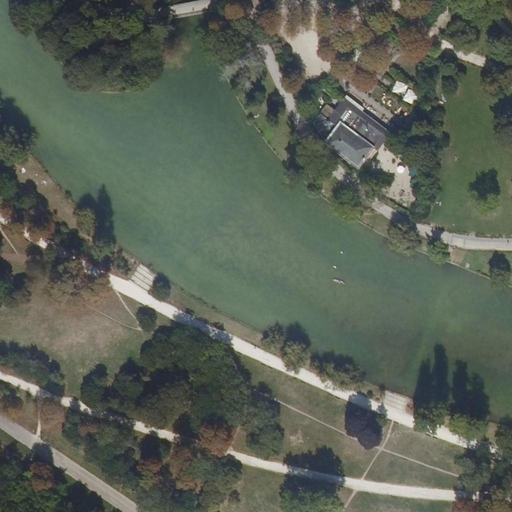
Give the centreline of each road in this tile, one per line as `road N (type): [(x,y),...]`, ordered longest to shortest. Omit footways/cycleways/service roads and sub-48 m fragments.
road 1 (track): [(511,457),(245,349),(0,212)]
road 2 (track): [(511,496),(393,491),(324,478),(140,427),(0,375)]
